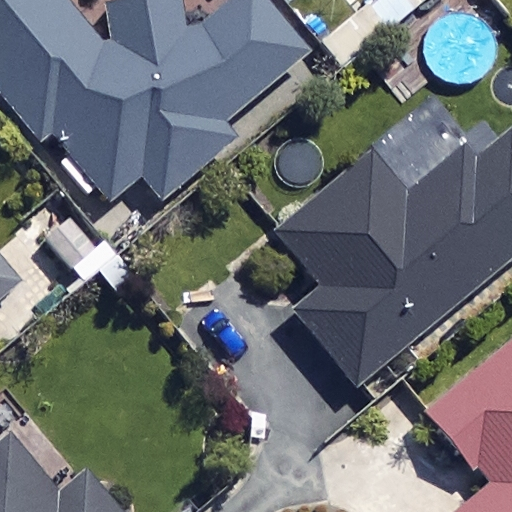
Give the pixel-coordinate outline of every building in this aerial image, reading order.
[(104,41),(69,0),(0,0),(0,90),(42,142),(54,132),(114,199),(143,174),(162,199),(239,136),(229,124),(312,49),(270,0),(230,0),(202,23),(187,26),(182,0),(110,0),(104,1),(111,40),(104,41)] [(511,257),(511,139),(508,135),(475,163),(464,149),(402,200),(369,160),(275,237),(320,291),(290,316),(352,390),(511,257)] [(0,305),(19,289),(0,267),(0,305)] [(511,511),(511,330),(418,409),(485,489),(458,511),(511,511)] [(60,498),(9,437),(0,444),(0,511),(109,511),(81,479),(60,498)]
